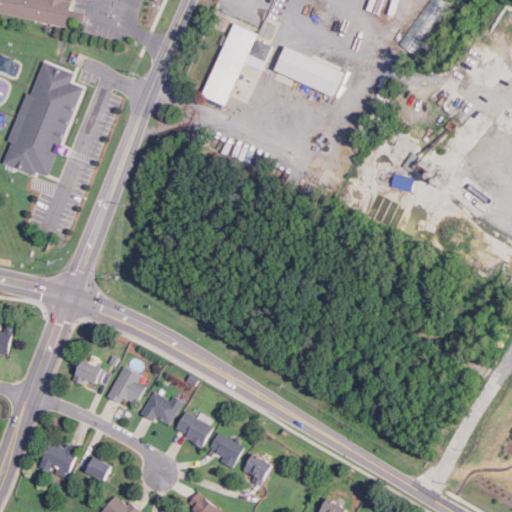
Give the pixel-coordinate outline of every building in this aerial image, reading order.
[(68,26),(0,11),(0,0),(70,0),(74,1),(73,9),(87,12),(85,22),(70,19),(68,26)] [(261,33),(229,104),(206,93),(238,22),(261,33)] [(272,60),(257,54),(262,40),(278,46),(272,60)] [(337,94),(280,69),(290,46),(347,70),(337,94)] [(86,87),(51,175),(39,171),(38,175),(6,162),(15,141),(11,140),(30,92),(33,94),(47,61),(77,73),(74,82),(86,87)] [(395,150),(383,146),(386,136),(398,140),(395,150)] [(415,192),(393,186),(397,172),(419,178),(415,192)] [(5,331),(0,330),(0,352),(11,354),(14,326),(6,325),(5,331)] [(87,384),(90,379),(101,384),(109,369),(86,357),(75,378),(87,384)] [(138,403),(148,385),(140,381),(144,375),(126,365),(110,395),(127,405),(130,398),(138,403)] [(175,395),(172,399),(158,390),(144,410),(168,427),(186,402),(175,395)] [(177,432),(205,445),(216,422),(188,409),(177,432)] [(211,450),(225,457),(223,461),(235,467),(246,444),(220,432),(211,450)] [(81,450),(52,439),(43,464),(71,474),(81,450)] [(265,483),(275,463),(255,453),(245,472),(265,483)] [(89,470),(107,480),(115,464),(97,455),(89,470)] [(198,511),(225,511),(201,491),(191,503),(200,510),(198,511)] [(141,511),(142,511),(119,493),(104,511),(141,511)] [(322,511),(350,511),(352,510),(331,498),(322,511)]
